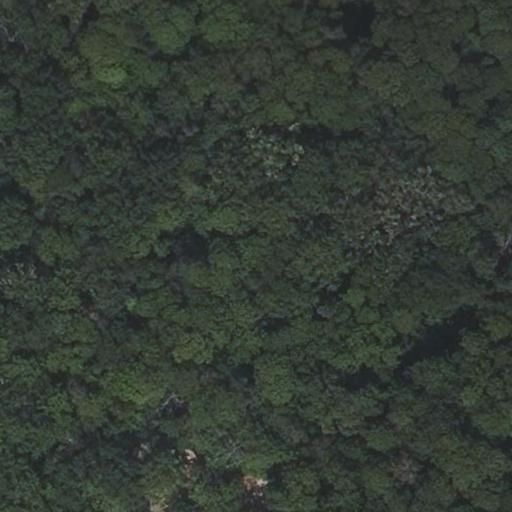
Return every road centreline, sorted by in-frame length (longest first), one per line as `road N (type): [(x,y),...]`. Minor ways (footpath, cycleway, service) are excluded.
road 1 (track): [(240,500),(159,438),(126,389),(87,300),(64,183),(123,45),(158,0)]
road 2 (track): [(511,278),(240,500)]
